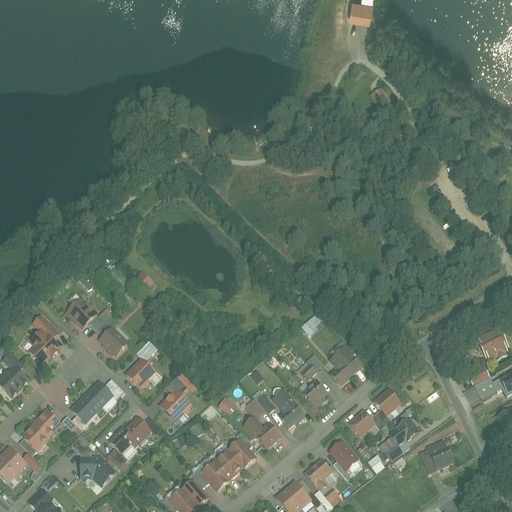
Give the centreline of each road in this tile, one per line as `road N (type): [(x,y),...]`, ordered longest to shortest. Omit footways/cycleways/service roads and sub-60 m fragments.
road 1 (residential): [(225,511),(423,343)]
road 2 (residential): [(145,407),(85,350),(0,432)]
road 3 (residential): [(423,343),(491,480)]
